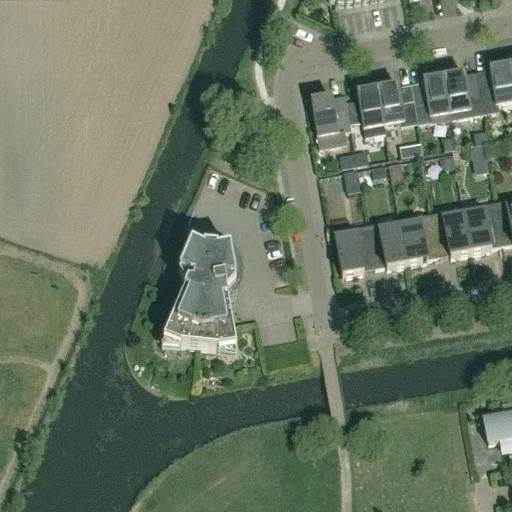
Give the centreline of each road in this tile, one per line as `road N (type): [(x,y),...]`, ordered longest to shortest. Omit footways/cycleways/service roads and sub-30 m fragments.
road 1 (residential): [(328,330),(281,90),(285,73),(297,62),(511,25)]
road 2 (residential): [(328,330),(511,298)]
